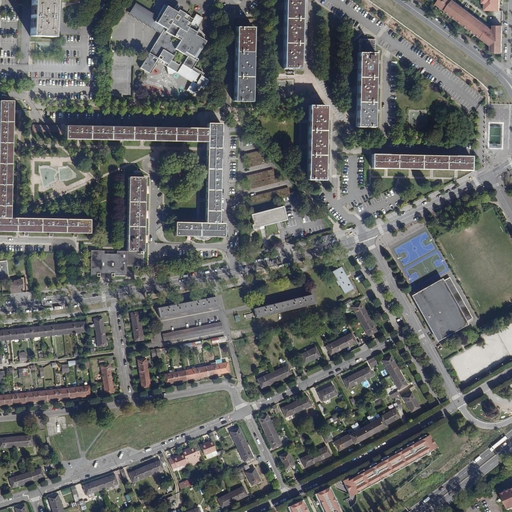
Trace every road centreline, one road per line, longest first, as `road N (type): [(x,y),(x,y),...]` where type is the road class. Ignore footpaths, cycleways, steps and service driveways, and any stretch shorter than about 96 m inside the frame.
road 1 (residential): [(110,295),(369,235)]
road 2 (residential): [(31,493),(244,411)]
road 3 (residential): [(457,403),(283,497)]
road 4 (residential): [(244,411),(418,327)]
road 5 (secondary): [(377,0),(511,98)]
road 6 (residential): [(101,0),(85,25),(83,68),(0,67)]
road 7 (primary): [(511,412),(416,485),(395,511)]
road 8 (residential): [(369,235),(491,173)]
road 9 (residential): [(244,411),(222,384),(127,401)]
road 10 (primary): [(416,511),(452,470),(511,425)]
road 11 (residential): [(127,401),(0,416)]
road 12 (secondary): [(503,75),(400,0)]
